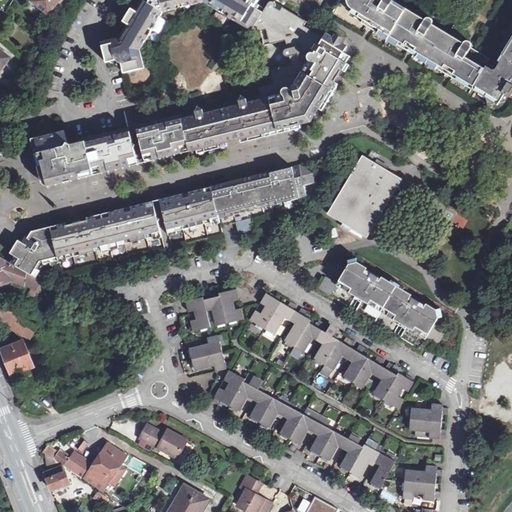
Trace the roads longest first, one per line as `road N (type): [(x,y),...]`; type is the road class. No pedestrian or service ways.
road 1 (residential): [(448,511),(461,391),(250,266),(151,290),(160,375)]
road 2 (residential): [(45,200),(318,140)]
road 3 (residential): [(169,402),(209,432),(362,511)]
road 4 (unclassified): [(86,28),(62,106),(79,117),(104,111),(102,83)]
road 5 (residential): [(16,441),(144,394)]
